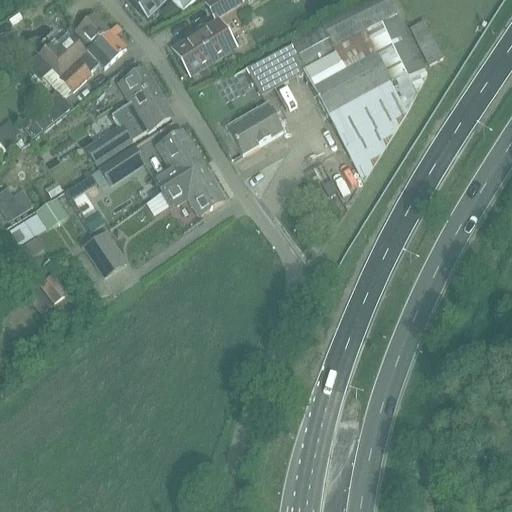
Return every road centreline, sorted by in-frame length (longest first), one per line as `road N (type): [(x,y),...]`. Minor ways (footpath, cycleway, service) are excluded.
road 1 (unclassified): [(219,511),(226,446),(284,300),(279,255),(97,0)]
road 2 (primary): [(511,22),(387,247),(344,342),(313,450),(306,511)]
road 3 (primary): [(358,511),(368,430),(400,350),(460,227),(511,144)]
road 4 (track): [(511,335),(432,416),(492,511)]
